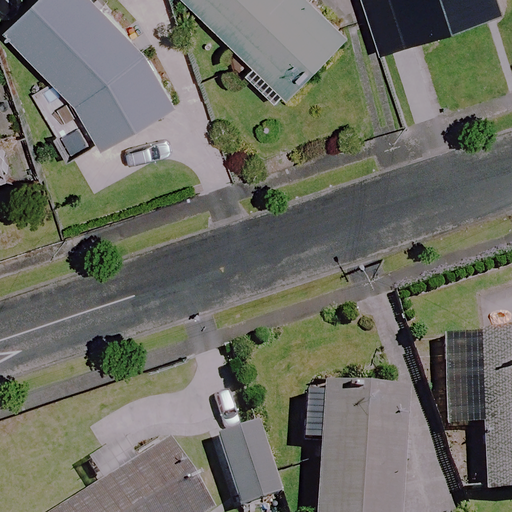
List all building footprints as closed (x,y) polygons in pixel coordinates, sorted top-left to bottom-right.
[(179,93),(96,0),(38,0),(7,28),(115,149),(179,93)] [(348,40),(309,0),(194,0),(254,64),(247,71),(279,105),(348,40)] [(508,13),(503,0),(365,0),(384,54),(508,13)] [(511,495),(511,331),(477,333),(482,497),(511,495)] [(399,511),(408,394),(308,387),(304,443),(318,444),(313,511),(399,511)] [(278,498),(257,429),(214,443),(235,511),(278,498)] [(190,511),(155,455),(63,511),(190,511)]
